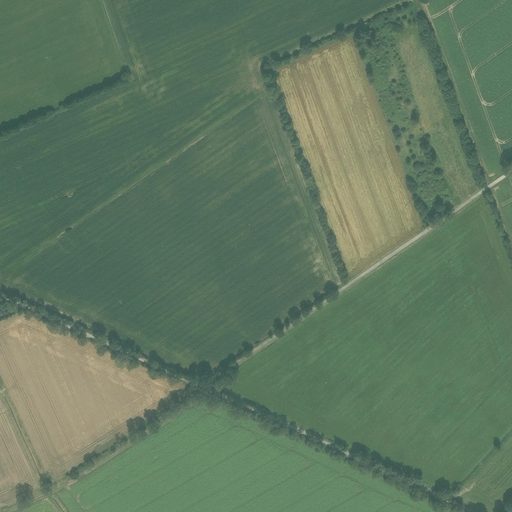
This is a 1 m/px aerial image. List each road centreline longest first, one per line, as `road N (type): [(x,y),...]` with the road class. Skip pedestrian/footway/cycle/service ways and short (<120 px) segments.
road 1 (track): [(511,171),(56,489),(6,511)]
road 2 (unclassified): [(470,511),(28,305)]
